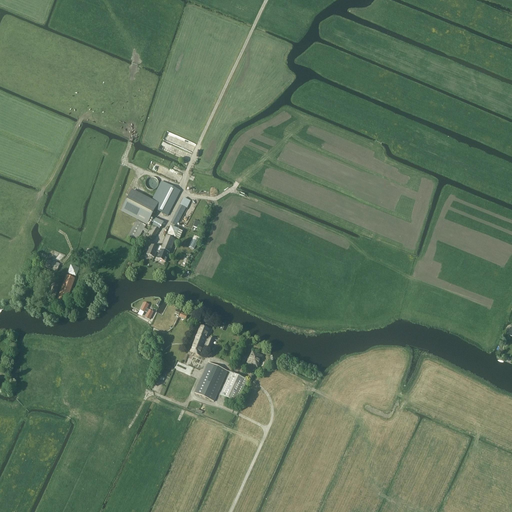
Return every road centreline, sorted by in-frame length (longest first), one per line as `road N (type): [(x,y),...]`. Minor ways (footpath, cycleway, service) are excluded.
road 1 (unclassified): [(183,178),(266,0)]
road 2 (track): [(85,256),(123,164),(179,188)]
road 3 (unclassified): [(230,511),(271,418),(269,397),(253,380)]
